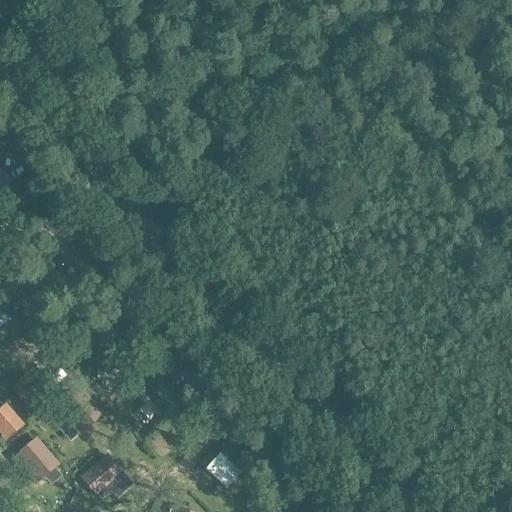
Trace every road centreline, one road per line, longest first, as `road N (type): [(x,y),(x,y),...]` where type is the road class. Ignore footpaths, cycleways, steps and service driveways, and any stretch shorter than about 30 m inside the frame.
road 1 (tertiary): [(418,511),(0,75)]
road 2 (unknown): [(307,511),(205,418),(65,262)]
